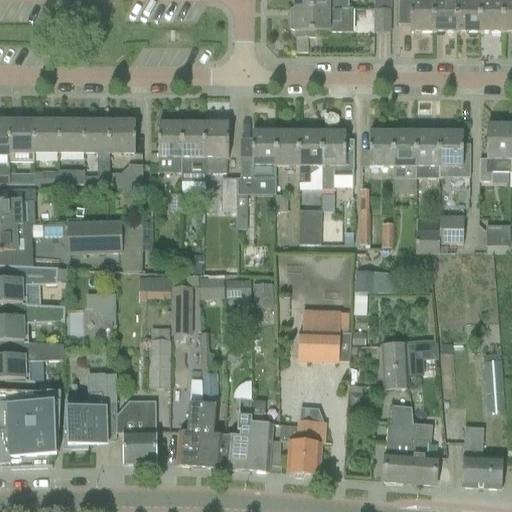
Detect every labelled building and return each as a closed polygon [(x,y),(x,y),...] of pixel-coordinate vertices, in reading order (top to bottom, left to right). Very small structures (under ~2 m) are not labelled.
[(294,0),(295,12),(329,12),(348,12),(348,0),(294,0)] [(375,0),(375,12),(391,11),(390,0),(375,0)] [(411,35),(434,35),(434,0),(422,0),(399,0),(398,28),(410,28),(411,35)] [(434,0),(434,35),(457,35),(457,0),(434,0)] [(457,0),(457,35),(480,36),(480,0),(457,0)] [(503,36),(503,0),(480,0),(480,36),(503,36)] [(503,36),(511,35),(511,0),(503,0),(503,36)] [(375,36),(390,36),(391,11),(375,12),(375,36)] [(296,56),(308,56),(308,41),(316,41),(316,35),(353,36),(354,12),(348,12),(329,12),(295,12),(295,22),(291,23),(291,32),(295,34),(295,35),(296,35),(296,41),(296,56)] [(362,51),(362,57),(374,57),(374,40),(369,40),(369,51),(362,51)] [(22,125),(10,125),(10,166),(34,166),(34,158),(35,125),(35,122),(22,121),(22,125)] [(0,188),(9,188),(9,180),(10,125),(0,124),(0,188)] [(34,158),(59,158),(59,125),(35,125),(34,158)] [(59,158),(84,158),(84,125),(59,125),(59,158)] [(84,125),(84,158),(97,158),(97,180),(109,180),(109,177),(109,158),(109,126),(84,125)] [(134,158),(134,145),(134,126),(109,126),(109,158),(134,158)] [(158,176),(182,176),(182,126),(159,126),(158,176)] [(181,185),(205,185),(205,127),(182,126),(182,176),(181,185)] [(205,127),(205,177),(206,177),(219,177),(227,177),(227,161),(228,161),(229,127),(205,127)] [(479,162),(479,185),(492,185),(492,176),(510,176),(511,128),(487,128),(487,162),(479,162)] [(240,182),(276,182),(276,169),(276,135),(266,135),(266,131),(254,131),(254,135),(253,135),(253,143),(241,143),(240,182)] [(276,169),(299,170),(299,135),(276,135),(276,169)] [(299,186),(310,186),(310,177),(319,172),(319,170),(322,170),(322,135),(299,135),(299,170),(299,186)] [(322,194),(334,194),(334,179),(354,180),(354,143),(346,143),(346,135),(322,135),(322,170),(322,194)] [(361,170),(393,170),(394,135),(370,135),(370,153),(361,153),(361,170)] [(394,135),(393,182),(394,182),(417,182),(417,136),(394,135)] [(417,136),(417,182),(439,182),(439,181),(439,136),(417,136)] [(439,181),(470,181),(471,148),(463,148),(463,136),(439,136),(439,181)] [(109,194),(143,194),(143,168),(128,168),(128,170),(121,177),(109,177),(109,180),(109,194)] [(44,188),(59,188),(59,175),(44,175),(44,188)] [(75,175),(59,175),(59,188),(75,188),(75,175)] [(26,177),(26,188),(34,188),(34,177),(26,177)] [(222,182),(222,214),(237,214),(237,199),(237,182),(227,182),(222,182)] [(0,229),(26,229),(28,229),(28,217),(30,217),(30,205),(34,204),(35,204),(35,194),(0,193),(0,229)] [(361,193),(361,249),(370,250),(370,217),(369,217),(369,193),(361,193)] [(122,194),(122,212),(138,212),(138,194),(122,194)] [(237,214),(237,233),(246,233),(247,199),(237,199),(237,214)] [(276,199),(276,216),(288,216),(288,199),(276,199)] [(322,199),(322,215),(322,216),(331,216),(331,199),(322,199)] [(299,248),(321,249),(321,226),(321,215),(299,214),(299,248)] [(439,248),(464,248),(464,221),(440,220),(440,235),(439,248)] [(123,275),(142,275),(143,226),(121,227),(121,225),(67,226),(67,228),(68,259),(123,257),(123,275)] [(382,228),(381,252),(392,252),(393,228),(382,228)] [(0,229),(0,255),(19,255),(18,242),(27,241),(26,229),(0,229)] [(486,229),(486,258),(510,258),(510,229),(486,229)] [(416,257),(439,258),(439,248),(440,235),(417,235),(416,257)] [(187,278),(202,278),(202,266),(204,266),(204,259),(194,259),(194,266),(187,266),(187,278)] [(209,279),(224,280),(224,279),(238,278),(238,268),(204,270),(203,280),(209,279)] [(0,306),(3,307),(3,308),(27,309),(27,289),(40,289),(58,288),(58,283),(58,272),(17,270),(0,269),(0,306)] [(356,275),(355,296),(372,297),(373,276),(356,275)] [(172,279),(172,339),(192,339),(192,279),(172,279)] [(199,283),(200,303),(224,302),(224,280),(209,279),(209,282),(199,283)] [(139,308),(147,308),(147,302),(171,302),(171,281),(139,281),(139,308)] [(239,302),(239,313),(251,312),(251,288),(251,284),(226,285),(226,302),(239,302)] [(272,289),(252,289),(253,308),(273,307),(272,289)] [(115,297),(87,297),(87,312),(91,312),(94,313),(98,315),(101,317),(103,321),(104,324),(104,328),(104,332),(116,331),(115,297)] [(279,302),(279,323),(289,323),(289,302),(279,302)] [(0,344),(4,345),(4,346),(29,348),(29,347),(28,345),(29,345),(29,343),(28,343),(28,327),(64,326),(65,310),(27,309),(3,308),(3,307),(0,306),(0,344)] [(298,365),(339,367),(339,366),(349,366),(350,358),(351,337),(348,337),(349,316),(340,316),(340,315),(303,314),(302,334),(300,334),(298,365)] [(150,392),(170,392),(170,344),(169,344),(170,332),(151,332),(151,344),(150,344),(150,392)] [(352,336),(352,348),(364,349),(365,337),(352,336)] [(208,337),(201,337),(203,378),(210,377),(209,368),(215,366),(215,358),(209,356),(208,337)] [(5,385),(35,386),(35,385),(30,385),(30,383),(30,381),(29,367),(63,364),(63,348),(29,347),(29,348),(4,346),(4,345),(0,344),(0,383),(5,383),(5,385)] [(382,350),(384,394),(408,392),(406,348),(382,350)] [(437,349),(418,350),(419,368),(423,367),(438,366),(437,349)] [(230,353),(227,357),(227,362),(231,366),(236,365),(240,362),(239,356),(236,353),(230,353)] [(483,359),(487,415),(504,414),(501,364),(500,364),(500,357),(483,359)] [(65,406),(63,455),(89,454),(88,443),(116,443),(116,437),(117,419),(117,378),(105,379),(105,377),(87,378),(89,408),(65,406)] [(203,384),(202,384),(202,408),(215,409),(218,408),(217,377),(210,377),(203,378),(203,384)] [(44,395),(61,396),(62,382),(44,381),(44,395)] [(0,468),(1,469),(1,473),(53,471),(53,470),(50,470),(49,455),(58,455),(61,396),(44,395),(8,393),(0,392),(0,468)] [(423,396),(425,417),(443,415),(441,394),(423,396)] [(349,396),(349,409),(361,409),(362,396),(349,396)] [(225,473),(247,475),(251,416),(251,403),(239,402),(237,440),(227,439),(225,473)] [(247,475),(269,476),(270,458),(272,429),(263,428),(263,417),(265,417),(266,405),(252,404),(252,403),(251,403),(251,416),(247,475)] [(124,437),(124,468),(156,468),(156,448),(156,405),(129,405),(117,419),(116,437),(124,437)] [(178,450),(177,469),(199,471),(202,413),(202,408),(190,407),(190,412),(188,437),(179,436),(178,450)] [(202,413),(199,471),(221,472),(222,453),(223,439),(213,438),(215,414),(215,409),(202,408),(202,413)] [(414,431),(412,411),(392,410),(391,429),(387,429),(383,485),(409,487),(414,431)] [(288,476),(288,478),(295,478),(318,480),(321,447),(324,447),(326,427),(316,426),(298,425),(298,430),(297,445),(290,444),(288,476)] [(409,487),(436,489),(437,470),(438,460),(426,460),(427,445),(431,446),(432,429),(414,427),(414,431),(409,487)] [(465,431),(461,491),(501,493),(503,461),(482,460),(484,432),(465,431)]
